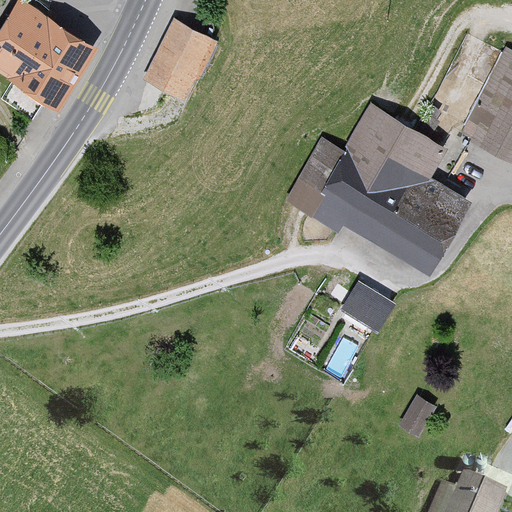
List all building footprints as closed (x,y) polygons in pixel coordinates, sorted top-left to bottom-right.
[(28,95),(49,107),(83,49),(63,37),(37,21),(9,4),(0,18),(0,77),(2,79),(28,95)] [(212,35),(172,15),(142,73),(182,94),(212,35)] [(511,47),(506,45),(458,131),(511,161),(511,47)] [(427,267),(468,192),(432,172),(447,144),(366,100),(345,140),(323,129),(288,192),(427,267)] [(357,276),(341,307),(381,327),(397,296),(357,276)] [(422,399),(411,421),(434,433),(446,412),(422,399)] [(435,511),(491,511),(502,487),(455,467),(435,511)]
